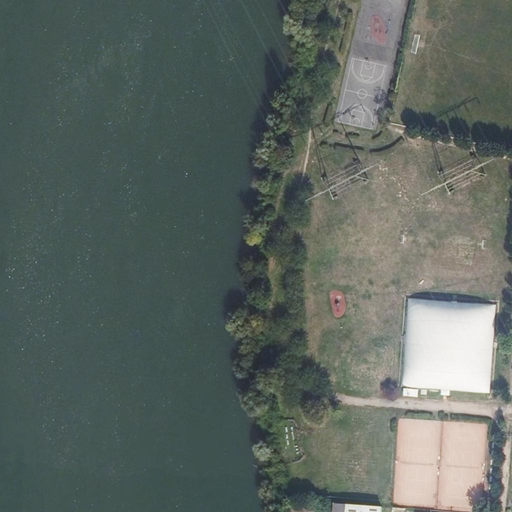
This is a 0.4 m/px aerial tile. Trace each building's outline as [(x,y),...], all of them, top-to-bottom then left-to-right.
[(445,389),(451,302),(405,299),(401,385),(445,389)] [(490,392),(496,305),(451,302),(445,389),(490,392)] [(438,506),(443,419),(398,416),(393,502),(438,506)] [(482,509),(488,423),(443,419),(438,506),(482,509)] [(380,511),(381,503),(328,500),(330,511),(380,511)]
